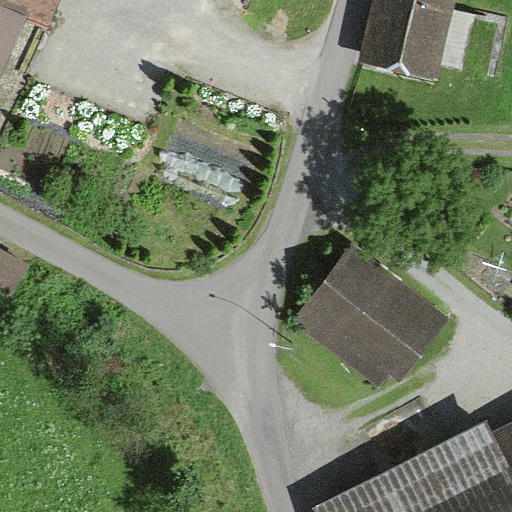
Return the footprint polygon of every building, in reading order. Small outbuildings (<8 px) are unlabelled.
[(0,0),(0,94),(43,0),(0,0)] [(457,6),(434,0),(388,0),(370,69),(436,87),(457,6)] [(444,323),(353,255),(298,328),(389,396),(444,323)] [(26,274),(0,257),(0,305),(5,308),(26,274)] [(511,511),(511,434),(371,511),(511,511)]
